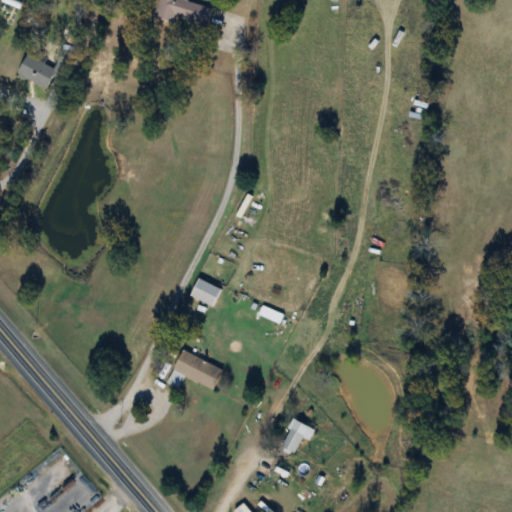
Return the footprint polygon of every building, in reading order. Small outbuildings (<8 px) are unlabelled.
[(184,0),(159,0),(154,18),(173,24),(175,17),(206,26),(210,8),(184,1),(184,0)] [(47,90),(56,70),(27,56),(18,76),(47,90)] [(222,290),(197,281),(191,298),(215,308),(222,290)] [(223,370),(183,352),(168,383),(175,387),(181,376),(214,391),(223,370)] [(303,437),(309,441),(314,430),(295,420),(280,450),(293,457),(303,437)] [(233,511),(250,511),(243,503),(233,511)]
